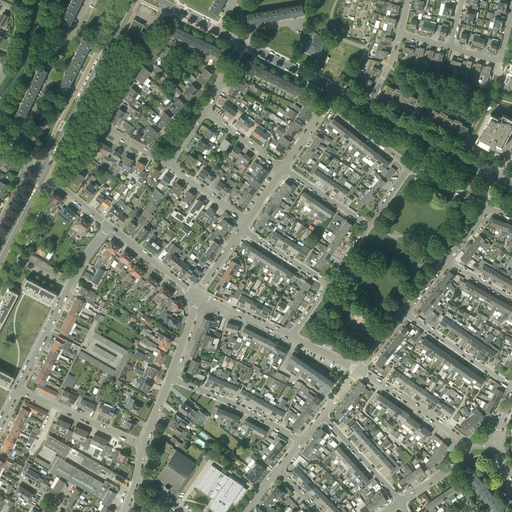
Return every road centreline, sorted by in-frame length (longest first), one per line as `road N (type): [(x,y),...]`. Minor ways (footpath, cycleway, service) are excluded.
road 1 (residential): [(167,163),(96,124),(164,2)]
road 2 (residential): [(18,389),(108,227)]
road 3 (secondary): [(43,171),(128,8)]
road 4 (residential): [(15,140),(89,0)]
road 5 (residential): [(378,93),(508,162)]
road 6 (residential): [(302,441),(170,378)]
road 7 (tertiary): [(499,177),(370,109)]
road 8 (residential): [(144,445),(18,389)]
road 9 (residential): [(470,445),(358,371)]
road 10 (residential): [(511,386),(405,313)]
